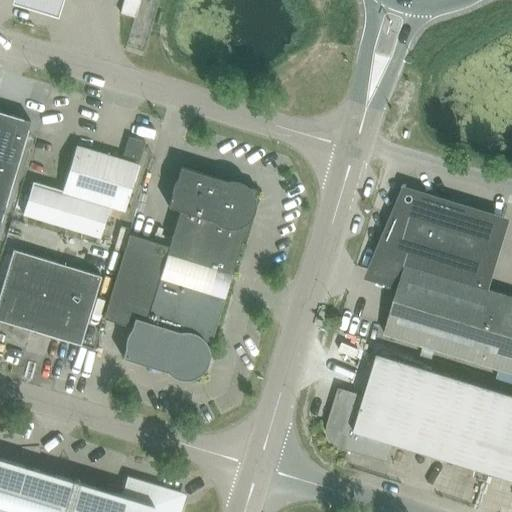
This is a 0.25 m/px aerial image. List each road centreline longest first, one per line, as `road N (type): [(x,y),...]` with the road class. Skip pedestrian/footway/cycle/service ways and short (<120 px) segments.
road 1 (unclassified): [(353,150),(0,39)]
road 2 (unclassified): [(262,467),(353,150)]
road 3 (unclassified): [(0,387),(262,467)]
road 4 (unclassified): [(511,193),(353,150)]
road 5 (unclassified): [(393,511),(262,467)]
